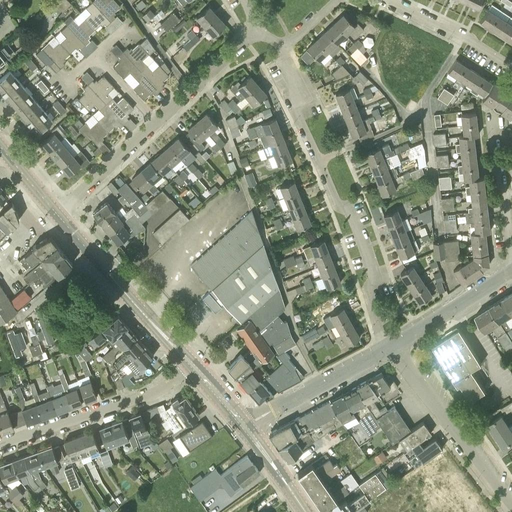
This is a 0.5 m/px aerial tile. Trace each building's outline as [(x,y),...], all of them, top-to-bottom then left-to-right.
[(62,12),(71,4),(67,0),(54,0),(53,2),(62,12)] [(93,0),(92,2),(111,22),(115,17),(112,14),(120,6),(114,0),(93,0)] [(140,0),(135,5),(140,10),(146,4),(141,0),(140,0)] [(111,22),(92,2),(86,8),(91,13),(85,18),(95,30),(103,22),(106,26),(111,22)] [(205,26),(217,15),(209,6),(197,17),(205,26)] [(147,21),(155,14),(150,8),(142,15),(147,21)] [(488,30),(498,15),(488,9),(480,21),(485,25),(484,27),(488,30)] [(156,22),(162,17),(159,13),(153,18),(156,22)] [(167,31),(178,21),(172,13),(160,23),(167,31)] [(344,14),(335,23),(345,34),(348,32),(354,38),(363,29),(357,23),(355,26),(344,14)] [(95,30),(85,18),(79,24),(70,15),(64,21),(67,25),(86,45),(90,41),(87,37),(95,30)] [(225,25),(217,15),(205,26),(214,35),(225,25)] [(499,33),(506,21),(498,15),(488,30),(493,33),(494,30),(499,33)] [(176,32),(187,22),(184,19),(173,28),(176,32)] [(508,39),(511,31),(511,24),(506,21),(499,33),(508,39)] [(345,34),(335,23),(326,31),(336,43),(345,34)] [(86,45),(67,25),(61,31),(55,37),(70,53),(78,45),(81,49),(86,45)] [(190,39),(196,34),(192,30),(186,35),(190,39)] [(336,43),(326,31),(317,40),(328,51),(336,43)] [(190,39),(183,46),(187,50),(200,39),(196,34),(190,39)] [(346,47),(353,39),(348,35),(341,42),(346,47)] [(70,53),(55,37),(49,42),(36,54),(46,65),(48,64),(49,65),(54,61),(60,68),(65,64),(62,60),(70,53)] [(154,59),(149,54),(155,48),(147,37),(140,44),(139,43),(130,51),(127,47),(123,51),(141,71),(154,59)] [(353,43),(358,48),(363,44),(358,39),(353,43)] [(0,64),(15,53),(10,46),(14,44),(10,40),(0,47),(0,64)] [(328,51),(317,40),(307,48),(318,60),(328,51)] [(358,48),(353,43),(349,47),(354,53),(358,48)] [(141,71),(123,51),(118,55),(122,59),(113,67),(124,78),(130,72),(135,77),(141,71)] [(32,60),(28,55),(23,60),(27,64),(32,60)] [(360,71),(358,65),(350,57),(345,61),(340,56),(336,60),(350,74),(353,77),(354,76),(360,71)] [(164,62),(160,66),(159,64),(154,59),(141,71),(159,91),(164,87),(161,83),(169,75),(167,74),(170,71),(164,62)] [(458,78),(467,63),(463,60),(461,62),(456,59),(448,71),(458,78)] [(27,64),(31,69),(36,65),(32,60),(27,64)] [(350,74),(336,60),(331,64),(336,70),(332,74),(336,79),(350,74)] [(467,63),(458,78),(466,83),(474,71),(470,68),(471,66),(467,63)] [(0,93),(0,94),(17,79),(10,70),(0,79),(0,93)] [(141,71),(135,77),(139,82),(133,88),(143,99),(152,91),(155,95),(159,91),(141,71)] [(360,71),(354,76),(362,84),(368,79),(360,71)] [(474,71),(466,83),(472,87),(470,90),(473,92),(483,77),(474,71)] [(106,104),(112,98),(108,93),(114,87),(104,76),(95,83),(92,80),(88,84),(106,104)] [(240,100),(246,96),(258,85),(250,76),(238,86),(242,91),(236,96),(240,100)] [(483,77),(473,92),(477,95),(479,92),(484,95),(492,82),(483,77)] [(17,79),(0,94),(7,102),(9,100),(24,87),(17,79)] [(44,84),(40,80),(35,84),(40,88),(44,84)] [(492,82),(484,95),(482,98),(488,102),(502,112),(510,116),(511,113),(511,91),(500,84),(494,80),(492,82)] [(40,88),(44,93),(48,89),(44,84),(40,88)] [(99,109),(106,104),(88,84),(83,88),(86,92),(79,99),(77,97),(72,102),(80,111),(85,106),(88,110),(95,104),(99,109)] [(266,94),(258,85),(246,96),(254,105),(266,94)] [(31,95),(24,87),(9,100),(16,108),(31,95)] [(340,105),(354,99),(350,88),(335,94),(340,105)] [(442,101),(449,91),(444,88),(437,98),(442,101)] [(449,91),(442,101),(447,104),(454,94),(449,91)] [(38,104),(31,96),(31,95),(16,108),(23,116),(23,117),(38,104)] [(106,104),(124,123),(129,119),(125,116),(134,108),(123,97),(117,103),(112,98),(106,104)] [(227,112),(228,111),(236,103),(232,99),(227,103),(225,100),(220,105),(227,112)] [(344,115),(358,110),(354,99),(340,105),(344,115)] [(62,104),(58,100),(53,104),(57,109),(62,104)] [(20,118),(21,119),(28,127),(45,112),(38,104),(23,117),(23,116),(20,118)] [(66,109),(62,104),(57,109),(61,113),(66,109)] [(98,120),(108,131),(116,124),(120,127),(124,123),(106,104),(99,109),(104,114),(98,120)] [(240,108),(236,104),(232,108),(235,112),(240,108)] [(272,116),(269,108),(262,111),(265,119),(272,116)] [(348,125),(362,120),(358,110),(344,115),(348,125)] [(37,133),(52,120),(45,112),(28,127),(30,129),(32,127),(34,130),(37,133)] [(461,114),(462,125),(479,123),(479,118),(476,119),(476,112),(461,114)] [(207,113),(198,121),(209,134),(216,142),(221,148),(225,144),(213,129),(217,125),(207,113)] [(237,126),(239,125),(235,116),(225,120),(229,129),(230,129),(237,126)] [(275,118),(254,126),(259,137),(261,136),(280,129),(275,118)] [(374,135),(369,122),(367,118),(362,120),(348,125),(352,136),(358,134),(360,141),(374,135)] [(382,131),(390,128),(387,119),(379,123),(382,131)] [(74,124),(78,129),(83,124),(79,120),(74,124)] [(108,131),(98,120),(90,128),(85,122),(83,124),(78,129),(84,135),(86,133),(99,147),(104,142),(100,139),(108,131)] [(209,134),(198,121),(188,129),(199,141),(199,142),(209,134)] [(464,136),(478,134),(478,129),(480,128),(479,123),(462,125),(464,136)] [(48,151),(65,136),(66,136),(57,125),(51,130),(54,133),(42,143),(48,151)] [(240,133),(237,126),(230,129),(233,136),(240,133)] [(265,146),(284,139),(280,129),(261,136),(265,146)] [(478,134),(464,136),(459,136),(460,143),(455,144),(456,148),(480,145),(478,134)] [(55,159),(67,148),(72,144),(65,136),(48,151),(55,159)] [(446,137),(434,138),(435,146),(447,144),(446,137)] [(179,138),(169,146),(180,158),(183,161),(191,155),(188,151),(189,150),(179,138)] [(268,157),(288,149),(284,139),(265,146),(264,147),(268,157)] [(221,148),(216,142),(211,146),(216,152),(221,148)] [(409,147),(406,149),(410,159),(424,153),(424,149),(421,142),(409,147)] [(365,152),(370,163),(389,155),(406,149),(409,147),(407,143),(392,148),(390,149),(387,144),(365,152)] [(480,145),(456,148),(456,152),(461,151),(461,158),(481,156),(480,145)] [(180,158),(169,146),(160,154),(170,166),(180,158)] [(99,147),(93,152),(96,156),(102,150),(99,147)] [(62,166),(74,156),(67,148),(55,159),(62,166)] [(268,157),(272,167),(278,165),(278,166),(292,160),(288,149),(268,157)] [(80,150),(74,156),(62,166),(68,174),(80,165),(82,168),(88,163),(90,161),(80,150)] [(201,163),(205,160),(199,151),(195,155),(201,163)] [(170,166),(160,154),(151,162),(161,174),(170,166)] [(374,174),(393,166),(389,155),(370,163),(374,174)] [(481,156),(461,158),(462,164),(458,165),(458,169),(482,167),(481,156)] [(239,159),(242,167),(249,164),(246,157),(239,159)] [(161,174),(151,162),(141,170),(152,182),(161,174)] [(232,176),(237,173),(233,162),(227,164),(232,176)] [(192,172),(197,168),(192,163),(188,167),(192,172)] [(401,167),(404,174),(411,171),(409,164),(401,167)] [(378,184),(392,179),(397,176),(393,166),(374,174),(378,184)] [(404,174),(397,176),(392,179),(378,184),(382,195),(396,190),(394,184),(410,177),(411,179),(424,174),(421,167),(420,168),(411,171),(404,174)] [(482,167),(458,169),(459,174),(463,173),(464,180),(469,180),(483,178),(482,167)] [(151,191),(156,187),(152,182),(141,170),(132,178),(133,180),(130,183),(135,190),(139,187),(142,191),(147,187),(151,191)] [(179,174),(187,184),(188,184),(191,181),(187,177),(188,176),(183,170),(179,174)] [(249,187),(256,184),(252,172),(244,174),(249,187)] [(187,184),(179,174),(174,179),(179,184),(181,186),(184,183),(185,185),(187,184)] [(483,178),(469,180),(469,186),(465,186),(466,190),(485,188),(483,178)] [(280,186),(285,197),(298,192),(294,181),(280,186)] [(451,181),(439,182),(440,189),(452,188),(451,181)] [(261,192),(270,188),(267,182),(258,185),(261,192)] [(145,204),(139,198),(127,183),(118,190),(132,206),(140,215),(148,208),(145,204)] [(169,192),(174,188),(169,183),(164,187),(169,192)] [(180,188),(176,184),(173,186),(178,192),(178,193),(181,196),(188,190),(185,187),(183,189),(182,187),(180,188)] [(0,185),(0,201),(8,195),(0,186),(0,185)] [(485,188),(466,190),(466,194),(470,194),(471,201),(486,199),(485,188)] [(156,194),(164,203),(169,198),(162,190),(156,194)] [(298,192),(285,197),(289,208),(302,202),(298,192)] [(145,204),(150,199),(151,199),(145,193),(139,198),(145,204)] [(156,194),(151,199),(150,199),(158,208),(164,203),(156,194)] [(200,202),(195,196),(191,199),(196,205),(200,202)] [(145,204),(148,208),(152,213),(158,208),(150,199),(145,204)] [(486,199),(471,201),(467,201),(468,208),(468,212),(487,209),(486,199)] [(0,239),(12,227),(19,220),(13,206),(14,205),(12,201),(0,210),(0,239)] [(101,223),(115,212),(106,201),(93,212),(101,223)] [(302,202),(289,208),(293,218),(307,213),(302,202)] [(115,212),(101,223),(109,233),(133,213),(137,217),(140,215),(132,206),(119,217),(115,212)] [(152,213),(148,208),(140,215),(137,217),(133,213),(109,233),(117,243),(130,233),(131,235),(145,228),(144,227),(145,227),(141,222),(152,213)] [(428,209),(419,213),(421,219),(423,224),(431,221),(430,208),(428,209)] [(180,209),(175,213),(184,223),(189,219),(180,209)] [(383,215),(388,226),(401,220),(397,209),(383,215)] [(487,209),(468,212),(465,212),(466,222),(469,222),(488,219),(487,209)] [(212,289),(264,245),(252,211),(191,265),(212,289)] [(184,223),(175,213),(171,217),(180,227),(184,223)] [(307,213),(293,218),(297,229),(311,223),(307,213)] [(180,227),(171,217),(166,221),(176,231),(180,227)] [(475,234),(485,232),(490,232),(488,219),(469,222),(470,226),(474,226),(475,232),(475,234)] [(401,220),(388,226),(392,236),(406,231),(405,230),(401,220)] [(176,231),(166,221),(162,225),(171,235),(176,231)] [(456,224),(444,225),(445,232),(457,230),(456,224)] [(171,235),(162,225),(157,229),(167,240),(171,235)] [(167,240),(157,229),(153,233),(162,244),(167,240)] [(406,231),(392,236),(396,247),(414,240),(409,229),(405,230),(406,231)] [(486,237),(485,232),(475,234),(475,232),(471,233),(472,244),(489,242),(488,237),(486,237)] [(41,257),(56,244),(50,236),(37,244),(36,243),(32,247),(33,249),(19,261),(26,269),(41,257)] [(310,245),(302,248),(306,259),(314,256),(328,251),(324,240),(310,245)] [(414,240),(396,247),(400,257),(418,251),(414,240)] [(434,251),(434,256),(435,258),(444,257),(443,247),(443,241),(433,242),(434,251)] [(489,242),(472,244),(473,255),(488,253),(487,247),(489,247),(489,242)] [(46,270),(65,254),(56,244),(41,257),(43,259),(41,261),(42,262),(23,278),(29,285),(46,270)] [(241,322),(279,288),(277,281),(264,245),(212,289),(202,298),(215,312),(222,307),(220,305),(224,302),(241,322)] [(443,247),(444,257),(445,260),(460,258),(459,246),(443,247)] [(328,251),(314,256),(318,266),(332,261),(328,251)] [(490,253),(488,253),(473,255),(473,258),(453,271),(462,285),(483,271),(480,267),(486,263),(488,265),(491,263),(490,253)] [(65,254),(46,270),(51,276),(54,273),(57,276),(72,263),(65,254)] [(286,267),(296,263),(303,260),(301,256),(295,259),(285,263),(286,267)] [(332,261),(318,266),(323,277),(336,271),(332,261)] [(407,284),(419,276),(413,266),(400,274),(407,284)] [(336,271),(323,277),(327,288),(341,282),(336,271)] [(413,293),(425,285),(419,276),(407,284),(413,293)] [(443,281),(441,276),(435,279),(437,284),(435,284),(439,293),(444,291),(441,282),(443,281)] [(311,281),(304,284),(306,289),(313,286),(311,281)] [(0,321),(17,311),(16,310),(10,300),(0,284),(0,321)] [(425,285),(413,293),(419,303),(432,295),(425,285)] [(285,308),(279,288),(241,322),(243,324),(238,328),(251,348),(263,338),(258,331),(278,314),(285,308)] [(23,289),(10,300),(16,310),(31,297),(23,289)] [(511,313),(511,309),(504,296),(490,306),(511,341),(511,340),(511,328),(511,329),(505,318),(511,313)] [(511,349),(511,340),(511,341),(490,306),(476,314),(486,330),(492,326),(508,352),(511,349)] [(336,325),(349,318),(343,307),(330,315),(336,325)] [(243,371),(259,362),(273,354),(267,345),(271,343),(273,345),(291,335),(286,320),(284,321),(278,314),(258,331),(263,338),(251,348),(243,355),(240,353),(228,367),(234,374),(233,375),(234,376),(236,374),(238,376),(243,371)] [(107,333),(111,339),(127,326),(118,315),(89,340),(93,345),(107,333)] [(341,335),(354,327),(349,318),(336,325),(341,335)] [(35,321),(39,331),(44,329),(40,319),(35,321)] [(127,326),(111,339),(109,341),(113,347),(102,356),(107,361),(122,348),(136,336),(133,332),(127,326)] [(354,327),(341,335),(347,345),(360,337),(354,327)] [(325,331),(323,328),(318,331),(317,328),(304,336),(307,341),(325,331)] [(455,380),(457,379),(472,370),(482,363),(460,328),(433,345),(455,380)] [(24,353),(23,348),(29,346),(24,330),(17,332),(16,329),(9,331),(17,356),(24,353)] [(72,341),(81,333),(78,329),(69,337),(72,341)] [(46,339),(43,331),(37,333),(37,334),(40,342),(40,341),(46,339)] [(31,337),(32,340),(34,345),(39,343),(36,335),(31,337)] [(74,347),(78,352),(85,360),(91,355),(84,346),(87,343),(80,335),(71,343),(74,347)] [(278,353),(284,350),(296,343),(291,335),(273,345),(278,353)] [(136,336),(122,348),(126,352),(112,364),(117,370),(144,346),(136,336)] [(315,350),(325,344),(331,341),(328,336),(313,345),(315,350)] [(51,346),(54,349),(64,341),(61,338),(51,346)] [(164,349),(169,346),(166,340),(161,343),(164,349)] [(34,345),(38,354),(43,352),(39,343),(34,345)] [(34,345),(29,347),(32,356),(38,354),(34,345)] [(144,346),(117,370),(112,375),(113,378),(114,378),(118,389),(124,387),(121,377),(132,367),(135,371),(153,356),(144,346)] [(78,352),(74,347),(66,350),(68,356),(73,353),(78,352)] [(270,374),(282,388),(300,379),(295,368),(296,367),(294,365),(287,357),(289,355),(284,350),(278,353),(276,354),(283,362),(270,374)] [(85,360),(78,352),(73,353),(80,362),(85,361),(85,360)] [(85,376),(91,374),(86,360),(85,361),(80,362),(85,376)] [(249,391),(262,380),(270,374),(259,362),(243,371),(238,376),(237,377),(249,391)] [(464,390),(479,380),(472,370),(457,379),(464,390)] [(61,383),(71,407),(82,403),(76,387),(70,390),(63,373),(58,375),(61,383)] [(368,380),(377,394),(386,388),(390,393),(398,387),(388,374),(384,377),(381,373),(368,380)] [(282,388),(270,374),(262,380),(273,393),(282,388)] [(274,394),(273,393),(262,380),(249,391),(259,402),(265,397),(266,398),(274,394)] [(377,394),(368,380),(357,386),(376,417),(387,410),(385,407),(379,411),(371,399),(378,395),(377,394)] [(486,391),(479,380),(464,390),(471,401),(486,391)] [(96,397),(90,381),(79,385),(85,401),(96,397)] [(33,395),(35,399),(41,418),(56,412),(51,398),(40,402),(37,393),(33,382),(29,384),(33,395)] [(51,398),(56,412),(71,407),(61,383),(53,386),(52,384),(46,386),(49,394),(51,398)] [(22,411),(27,423),(41,418),(35,399),(25,403),(19,386),(14,388),(18,400),(22,411)] [(380,425),(376,417),(357,386),(343,393),(368,434),(375,429),(375,428),(380,425)] [(0,425),(2,432),(13,428),(6,408),(2,398),(0,392),(0,425)] [(368,434),(343,393),(330,401),(337,415),(343,424),(349,433),(358,444),(370,436),(368,434)] [(140,412),(144,423),(162,416),(165,421),(174,415),(178,422),(170,427),(174,433),(199,416),(185,396),(179,400),(177,397),(171,402),(173,404),(165,410),(163,404),(140,412)] [(337,415),(330,401),(271,432),(271,435),(278,446),(337,415)] [(505,414),(511,409),(511,401),(501,409),(505,414)] [(387,410),(376,417),(380,425),(392,442),(398,438),(411,430),(394,406),(387,410)] [(22,411),(11,415),(15,427),(27,423),(22,411)] [(142,435),(149,444),(154,439),(147,429),(144,423),(140,412),(136,414),(135,414),(132,415),(131,416),(129,417),(135,433),(141,431),(143,434),(142,435)] [(343,424),(337,415),(278,446),(287,459),(334,426),(336,429),(343,424)] [(495,436),(509,427),(502,415),(488,425),(495,436)] [(110,424),(118,443),(129,438),(132,447),(138,445),(128,418),(122,420),(122,419),(110,424)] [(202,421),(179,437),(189,451),(212,435),(205,427),(206,426),(202,421)] [(411,430),(398,438),(406,450),(419,441),(431,433),(423,421),(411,430)] [(118,445),(118,443),(110,424),(99,428),(106,446),(112,444),(113,447),(118,445)] [(503,447),(510,443),(511,441),(511,430),(509,427),(495,436),(503,447)] [(83,434),(90,453),(99,449),(92,430),(83,434)] [(74,437),(81,456),(90,453),(83,434),(74,437)] [(81,456),(74,437),(64,441),(71,459),(81,456)] [(167,438),(158,444),(164,452),(173,446),(167,438)] [(419,441),(406,450),(403,452),(409,459),(417,453),(423,462),(442,448),(435,438),(423,446),(419,441)] [(52,445),(39,450),(45,466),(50,464),(53,473),(59,471),(55,462),(64,459),(59,445),(53,447),(52,445)] [(104,466),(112,464),(107,449),(99,452),(104,466)] [(45,466),(39,450),(25,455),(34,480),(39,486),(42,489),(46,485),(41,478),(37,469),(45,466)] [(378,463),(387,458),(382,451),(373,457),(378,463)] [(168,457),(172,462),(177,459),(174,454),(168,457)] [(34,480),(25,455),(10,461),(17,477),(25,473),(29,483),(34,490),(39,486),(34,480)] [(260,472),(247,455),(220,475),(233,492),(260,472)] [(164,464),(167,469),(172,465),(169,460),(164,464)] [(297,474),(305,486),(333,466),(330,460),(316,470),(311,464),(297,474)] [(17,477),(10,461),(0,464),(0,469),(4,481),(17,477)] [(333,466),(305,486),(309,492),(324,481),(340,469),(336,464),(333,466)] [(72,488),(80,486),(75,466),(67,468),(72,488)] [(199,492),(212,482),(213,483),(218,480),(216,478),(220,475),(215,468),(194,484),(199,492)] [(134,469),(128,474),(133,480),(139,474),(134,469)] [(391,484),(381,469),(375,473),(385,488),(391,484)] [(328,488),(314,498),(322,510),(358,486),(358,485),(359,485),(351,473),(348,475),(340,480),(344,486),(332,494),(328,488)] [(375,473),(359,485),(364,493),(346,505),(344,502),(329,511),(350,511),(360,505),(385,488),(375,473)] [(324,481),(309,492),(314,498),(328,488),(324,481)] [(19,498),(12,490),(9,486),(5,489),(7,494),(18,506),(23,503),(19,498)] [(16,486),(12,490),(19,498),(22,493),(16,486)] [(114,498),(118,504),(125,498),(121,493),(114,498)]
